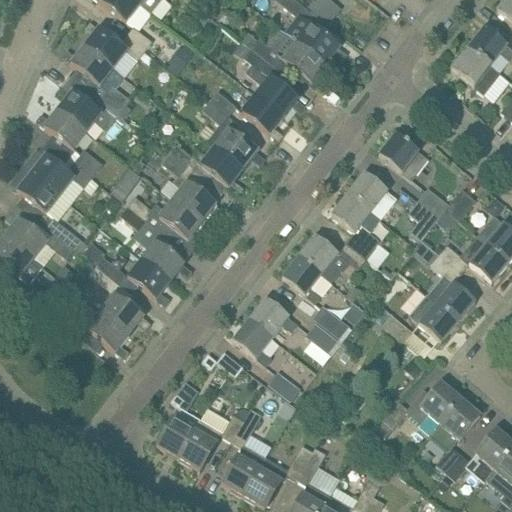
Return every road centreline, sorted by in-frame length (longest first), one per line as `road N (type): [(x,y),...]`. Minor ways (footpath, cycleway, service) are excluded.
road 1 (residential): [(93,455),(388,77)]
road 2 (residential): [(388,77),(511,176)]
